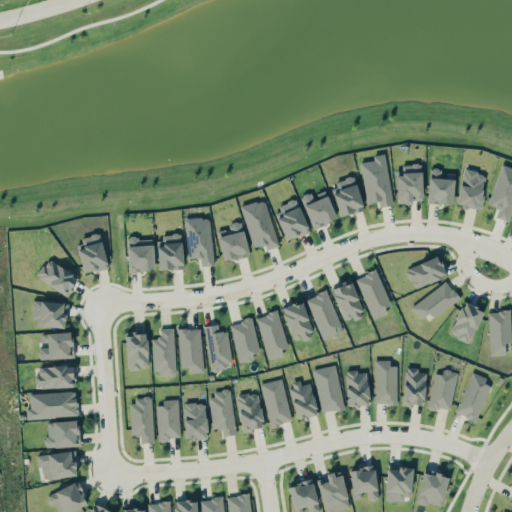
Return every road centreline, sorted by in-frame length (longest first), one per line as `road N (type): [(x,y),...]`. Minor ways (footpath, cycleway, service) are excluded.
road 1 (residential): [(99,304),(254,285),(387,234),(464,237),(511,257)]
road 2 (residential): [(112,473),(262,462),(373,433),(427,437),(488,461)]
road 3 (residential): [(112,473),(99,304)]
